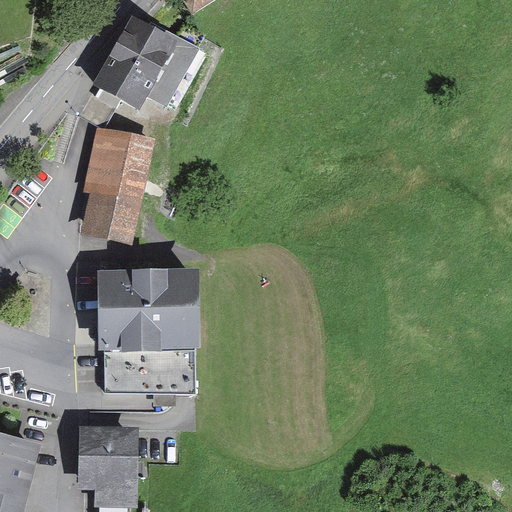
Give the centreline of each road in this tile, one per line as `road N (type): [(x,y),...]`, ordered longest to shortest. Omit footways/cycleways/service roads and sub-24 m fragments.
road 1 (tertiary): [(0,149),(125,0)]
road 2 (residential): [(67,454),(67,376),(0,349)]
